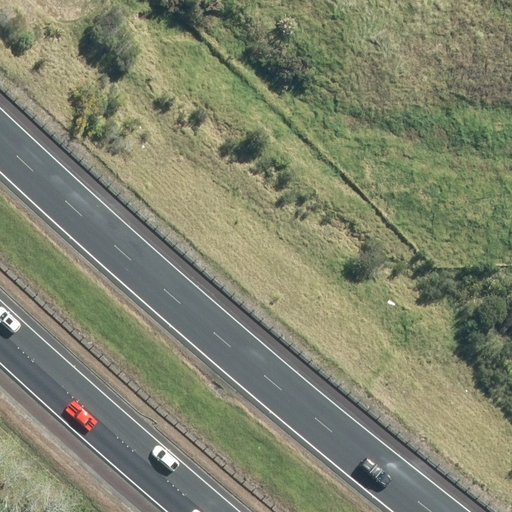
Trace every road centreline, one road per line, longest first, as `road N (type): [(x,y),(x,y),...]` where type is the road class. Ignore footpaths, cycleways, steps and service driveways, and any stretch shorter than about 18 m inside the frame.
road 1 (motorway): [(0,131),(209,338),(433,511)]
road 2 (motorway): [(205,511),(0,337)]
